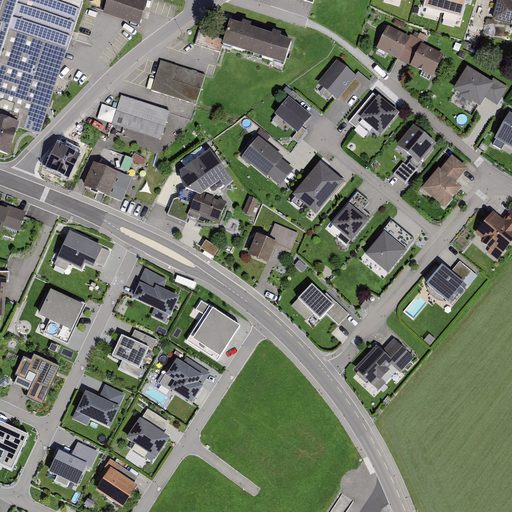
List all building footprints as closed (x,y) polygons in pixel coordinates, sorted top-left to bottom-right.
[(0,0),(0,154),(9,157),(18,129),(40,136),(84,3),(73,0),(0,0)] [(150,1),(147,0),(110,0),(106,13),(142,25),(150,1)] [(462,0),(407,0),(443,11),(445,2),(461,7),(462,0)] [(511,0),(497,0),(492,21),(511,26),(511,0)] [(296,43),(232,23),(225,44),(290,64),(296,43)] [(411,40),(389,29),(379,50),(436,77),(447,55),(424,45),(425,41),(413,35),(411,40)] [(358,78),(339,62),(321,84),(340,100),(358,78)] [(207,77),(161,63),(153,91),(198,105),(207,77)] [(496,84),(469,69),(456,91),(484,107),(489,99),(500,106),(510,89),(497,81),(496,84)] [(360,119),(378,98),(373,95),(349,123),(356,129),(362,121),(360,119)] [(171,112),(121,96),(112,122),(162,138),(171,112)] [(312,117),(288,97),(275,113),(299,133),(312,117)] [(362,121),(381,137),(400,114),(379,97),(378,98),(360,119),(362,121)] [(511,115),(498,140),(511,148),(511,115)] [(439,146),(417,127),(400,147),(422,166),(439,146)] [(282,161),(284,159),(259,138),(242,158),(267,179),(269,177),(282,161)] [(84,159),(59,146),(46,171),(71,184),(84,159)] [(105,167),(97,163),(87,188),(125,204),(135,179),(130,177),(136,162),(111,152),(105,167)] [(205,163),(199,155),(177,174),(182,179),(185,191),(180,201),(174,203),(169,218),(189,226),(191,218),(201,222),(203,218),(223,227),(231,205),(204,194),(209,190),(231,200),(234,191),(228,189),(229,184),(222,182),(225,179),(208,161),(205,163)] [(470,172),(454,158),(443,171),(441,169),(422,191),(446,211),(465,189),(459,185),(470,172)] [(294,171),(282,161),(269,177),(281,187),(294,171)] [(347,184),(324,165),(297,197),(319,216),(347,184)] [(372,205),(360,195),(333,226),(353,243),(372,220),(365,214),(372,205)] [(9,210),(0,206),(0,234),(1,235),(4,224),(21,229),(28,211),(11,205),(9,210)] [(511,245),(511,213),(506,222),(496,214),(480,233),(489,240),(486,242),(494,249),(491,253),(500,260),(511,245)] [(418,240),(395,221),(368,254),(391,273),(418,240)] [(271,240),(260,236),(252,257),(271,264),(277,246),(296,253),(302,236),(276,227),(271,240)] [(101,275),(111,253),(70,233),(57,261),(82,272),(85,267),(101,275)] [(460,262),(451,273),(465,285),(468,288),(478,277),(460,262)] [(442,266),(426,286),(448,304),(465,285),(451,273),(442,266)] [(0,314),(6,315),(8,280),(11,280),(12,271),(0,270),(0,314)] [(167,317),(170,318),(178,300),(163,293),(164,282),(148,275),(135,301),(156,311),(154,317),(164,323),(167,317)] [(336,306),(314,286),(300,300),(323,321),(327,316),(339,327),(351,315),(338,304),(336,306)] [(42,317),(73,333),(86,307),(55,292),(42,317)] [(241,328),(201,301),(195,310),(205,317),(187,343),(218,365),(241,328)] [(115,360),(142,373),(158,341),(137,331),(132,342),(126,339),(115,360)] [(384,353),(378,347),(356,369),(376,388),(396,368),(403,375),(416,362),(396,341),(384,353)] [(29,374),(36,378),(26,399),(43,407),(61,369),(34,356),(31,362),(24,359),(15,377),(26,382),(29,374)] [(191,405),(211,375),(187,360),(183,366),(177,362),(167,378),(176,384),(171,392),(191,405)] [(103,384),(97,397),(89,393),(78,415),(111,431),(122,409),(119,407),(125,395),(103,384)] [(161,435),(168,425),(148,411),(128,442),(156,461),(170,441),(161,435)] [(0,468),(11,474),(27,439),(0,426),(0,468)] [(91,469),(99,452),(79,443),(72,456),(60,450),(50,471),(78,485),(87,467),(91,469)] [(136,484),(112,469),(98,489),(122,505),(136,484)]
